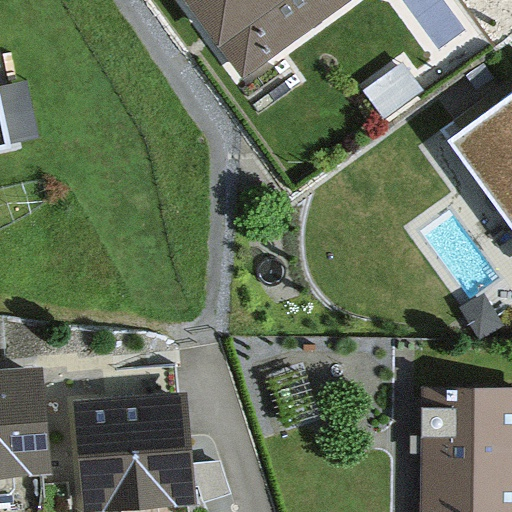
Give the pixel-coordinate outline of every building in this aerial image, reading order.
[(180,0),(244,86),(359,0),(180,0)] [(511,99),(450,145),(511,227),(511,99)] [(0,104),(0,153),(10,151),(0,104)] [(0,474),(42,470),(30,377),(0,380),(0,474)] [(164,384),(61,397),(75,510),(179,497),(164,384)] [(511,511),(511,394),(420,395),(420,511),(511,511)]
